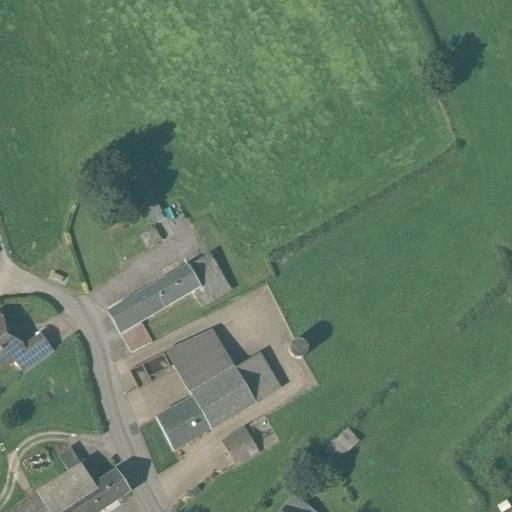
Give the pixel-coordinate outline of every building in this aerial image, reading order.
[(202,285),(187,260),(109,307),(124,332),(202,285)] [(0,313),(0,369),(27,349),(0,313)] [(133,369),(140,382),(175,365),(168,352),(133,369)] [(190,384),(213,424),(255,400),(232,360),(190,384)] [(190,384),(151,405),(173,446),(213,424),(190,384)] [(225,436),(236,463),(261,454),(250,426),(225,436)] [(37,486),(54,511),(84,511),(128,484),(120,466),(96,479),(81,457),(37,486)] [(54,511),(37,486),(0,511),(54,511)] [(267,511),(288,511),(276,501),(267,511)]
